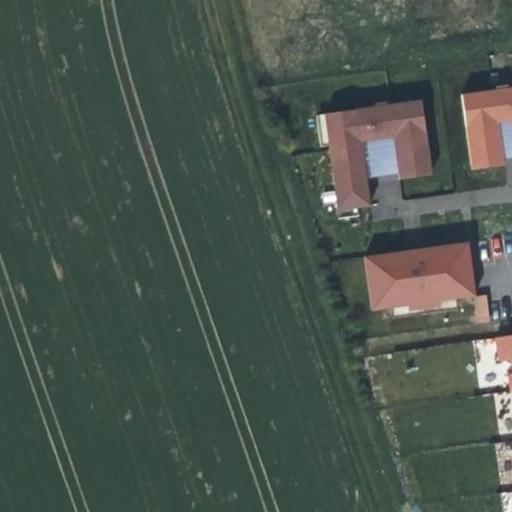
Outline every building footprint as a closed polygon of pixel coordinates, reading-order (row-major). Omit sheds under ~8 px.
[(511,121),(511,87),(463,94),(472,158),(504,154),(501,124),(511,121)] [(372,205),(367,173),(363,142),(396,138),(399,169),(432,165),(423,100),(326,113),(340,210),(372,205)] [(511,153),(511,121),(501,124),(504,154),(511,153)] [(363,142),(367,173),(399,169),(396,138),(363,142)] [(506,164),(504,154),(472,158),(473,168),(506,164)] [(433,175),(432,165),(399,169),(401,179),(433,175)] [(419,308),(426,308),(434,307),(433,302),(477,296),(470,242),(425,248),(428,275),(422,275),(414,276),(411,250),(367,257),(374,310),(419,304),(419,308)] [(419,249),(411,250),(414,276),(422,275),(428,275),(425,248),(419,249)] [(511,334),(493,336),(496,361),(511,360),(511,366),(511,334)]
